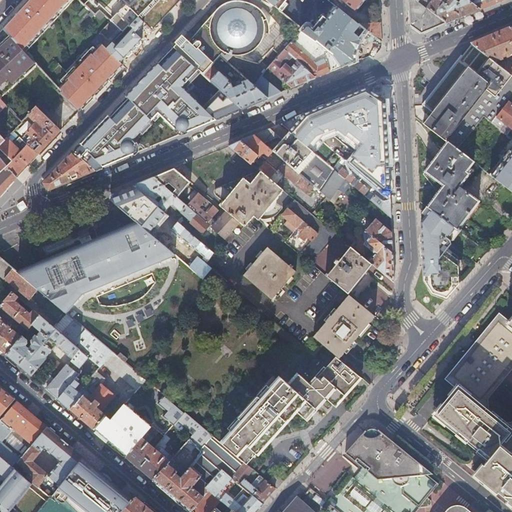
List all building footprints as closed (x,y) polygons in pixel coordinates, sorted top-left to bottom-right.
[(3,29),(27,54),(74,0),(29,0),(26,4),(20,11),(14,17),(9,23),(3,29)] [(122,0),(138,16),(142,19),(160,0),(122,0)] [(237,0),(237,2),(232,3),(228,4),(224,6),(220,9),(217,13),(214,18),(212,22),(211,27),(193,46),(191,43),(184,37),(173,48),(175,49),(185,58),(203,74),(211,65),(220,56),(227,62),(234,55),(245,58),(260,63),(273,49),(279,55),(285,49),(303,29),(266,0),(237,0)] [(266,0),(303,29),(302,32),(316,41),(317,40),(333,54),(333,55),(341,66),(349,63),(356,60),(358,46),(367,30),(358,23),(338,7),(325,22),(324,21),(316,30),(309,25),(305,26),(280,6),(285,0),(266,0)] [(341,0),(355,11),(364,0),(341,0)] [(431,28),(447,22),(427,7),(418,0),(417,0),(408,0),(409,8),(410,26),(421,33),(431,28)] [(462,16),(480,9),(468,0),(432,0),(427,7),(447,22),(462,16)] [(490,4),(500,0),(499,0),(468,0),(480,9),(490,4)] [(124,29),(141,45),(154,31),(142,19),(138,16),(124,29)] [(500,57),(511,51),(511,27),(492,36),(473,44),(491,58),(511,74),(511,62),(509,60),(504,61),(503,62),(500,57)] [(27,54),(3,29),(0,32),(0,94),(35,63),(27,54)] [(106,47),(122,64),(138,48),(141,45),(124,29),(122,31),(106,47)] [(327,72),(341,66),(333,55),(333,54),(317,40),(316,41),(302,32),(303,29),(285,49),(315,77),(327,72)] [(119,68),(122,64),(106,47),(99,54),(115,72),(119,68)] [(109,115),(75,151),(82,160),(83,159),(95,170),(137,152),(138,150),(139,149),(139,147),(138,145),(137,143),(133,139),(161,110),(165,115),(164,116),(180,132),(184,133),(241,108),(222,91),(206,108),(182,87),(198,69),(173,48),(127,96),(129,98),(121,107),(118,110),(111,116),(109,115)] [(292,87),(315,77),(285,49),(279,55),(269,67),(292,87)] [(99,90),(115,72),(99,54),(96,57),(91,52),(69,74),(57,61),(45,73),(62,92),(60,93),(65,97),(79,110),(99,90)] [(424,123),(447,141),(457,148),(473,128),(483,116),(490,122),(508,100),(511,95),(511,74),(491,58),(478,75),(469,68),(457,82),(424,123)] [(254,103),(267,98),(253,85),(249,81),(248,81),(243,83),(244,84),(237,87),(234,88),(232,83),(219,72),(211,65),(203,74),(208,78),(222,91),(241,108),(254,103)] [(267,98),(281,92),(261,75),(253,85),(267,98)] [(373,143),(386,142),(385,101),(378,98),(372,93),(368,87),(298,116),(300,121),(289,132),(312,152),(324,136),(339,130),(348,138),(354,132),(360,125),(373,143)] [(511,103),(508,100),(490,122),(500,130),(509,137),(511,132),(511,103)] [(48,143),(60,130),(37,106),(26,117),(28,119),(30,117),(36,123),(22,138),(25,142),(38,154),(48,143)] [(483,116),(473,128),(485,138),(489,141),(491,143),(500,130),(490,122),(483,116)] [(388,171),(386,142),(373,143),(360,125),(354,132),(348,138),(361,149),(349,163),(359,171),(363,167),(366,166),(370,161),(383,171),(388,171)] [(320,191),(334,170),(326,163),(312,152),(303,143),(289,132),(283,139),(270,128),(266,130),(255,135),(264,143),(320,191)] [(473,128),(457,148),(468,157),(485,138),(473,128)] [(0,171),(5,166),(6,166),(12,160),(4,152),(0,156),(0,144),(5,140),(0,134),(0,171)] [(326,196),(320,191),(264,143),(255,135),(248,138),(242,140),(259,155),(261,156),(264,153),(268,156),(267,156),(279,166),(278,168),(319,204),(326,196)] [(15,178),(38,154),(25,142),(18,149),(7,138),(5,140),(0,144),(0,147),(4,152),(12,160),(6,166),(15,178)] [(259,155),(242,140),(236,143),(230,145),(252,164),(255,160),(257,162),(258,160),(256,158),(259,155)] [(457,148),(447,141),(430,164),(429,164),(425,168),(426,169),(425,171),(424,173),(438,191),(434,196),(434,197),(427,206),(430,208),(458,229),(460,230),(461,229),(459,227),(478,201),(458,186),(468,174),(466,172),(467,172),(466,171),(473,161),(468,157),(457,148)] [(478,155),(473,161),(511,191),(511,159),(509,157),(491,143),(489,141),(487,144),(490,146),(486,151),(511,171),(511,178),(511,177),(482,154),(481,157),(478,155)] [(82,160),(75,151),(62,165),(45,183),(50,189),(74,179),(95,170),(85,162),(83,159),(82,160)] [(363,167),(359,171),(360,172),(363,175),(374,184),(380,189),(389,196),(389,184),(388,171),(383,171),(370,161),(366,166),(363,167)] [(277,171),(266,162),(259,170),(260,171),(270,179),(277,171)] [(360,172),(359,171),(349,163),(339,174),(345,179),(351,184),(355,187),(363,194),(371,201),(376,205),(383,211),(390,217),(390,207),(389,196),(380,189),(374,184),(363,175),(360,172)] [(0,194),(7,187),(15,178),(6,166),(5,166),(0,171),(0,194)] [(178,172),(174,169),(164,173),(154,177),(178,197),(190,182),(178,172)] [(345,179),(339,174),(334,170),(320,191),(326,196),(327,197),(328,198),(345,179)] [(281,188),(270,179),(260,171),(216,189),(215,189),(215,190),(214,190),(214,191),(214,192),(214,193),(215,194),(215,195),(222,201),(218,206),(226,212),(226,211),(244,226),(254,216),(258,220),(266,211),(268,211),(269,210),(271,210),(272,209),(274,207),(275,206),(275,204),(276,203),(276,201),(276,199),(283,190),(281,188)] [(178,197),(154,177),(144,181),(134,185),(165,211),(170,206),(173,205),(190,221),(197,214),(187,205),(178,197)] [(288,181),(281,188),(283,190),(287,193),(293,186),(288,181)] [(202,279),(212,268),(208,266),(206,264),(214,253),(165,211),(134,185),(120,191),(106,197),(115,204),(121,209),(120,210),(136,223),(155,239),(158,235),(141,220),(145,215),(133,204),(136,200),(203,256),(199,262),(203,265),(196,274),(202,279)] [(206,199),(198,192),(187,205),(197,214),(212,229),(229,243),(236,235),(232,231),(238,225),(242,229),(244,226),(226,211),(226,212),(216,223),(211,219),(219,210),(212,204),(205,212),(199,207),(206,199)] [(311,263),(336,234),(312,214),(295,200),(282,216),(301,232),(299,234),(300,237),(303,239),(305,239),(307,237),(311,240),(300,254),(311,263)] [(423,262),(423,264),(424,264),(431,271),(430,271),(447,286),(447,285),(453,290),(457,285),(459,283),(457,255),(450,250),(450,249),(448,247),(450,243),(450,239),(458,229),(430,208),(421,220),(421,229),(422,247),(423,262)] [(375,218),(365,230),(392,253),(391,235),(391,232),(375,218)] [(174,255),(155,239),(136,223),(92,241),(83,245),(19,272),(18,272),(38,289),(67,313),(82,292),(174,255)] [(393,266),(392,253),(365,230),(360,225),(355,230),(355,238),(349,245),(351,247),(372,264),(394,283),(393,266)] [(83,245),(92,241),(90,236),(81,240),(83,245)] [(293,267),(290,264),(289,266),(267,247),(243,275),(271,299),(296,271),(292,268),(293,267)] [(348,294),(372,264),(351,247),(339,261),(336,259),(333,262),(336,264),(328,274),(327,273),(325,275),(348,294)] [(0,281),(1,282),(4,278),(2,277),(7,271),(9,273),(13,268),(8,264),(4,267),(0,263),(0,281)] [(424,264),(423,264),(423,266),(424,280),(432,292),(446,297),(453,290),(447,285),(447,286),(430,271),(431,271),(424,264)] [(29,299),(38,289),(18,272),(13,268),(9,273),(7,271),(2,277),(4,278),(29,299)] [(0,306),(27,329),(39,314),(34,309),(30,314),(26,311),(18,304),(14,301),(18,296),(12,291),(0,304),(0,306)] [(342,354),(375,316),(350,295),(317,332),(313,336),(322,344),(319,347),(310,340),(304,346),(314,355),(323,345),(337,357),(339,358),(342,354)] [(79,349),(72,343),(61,334),(62,333),(39,314),(27,329),(28,329),(32,325),(40,332),(37,336),(35,335),(31,341),(31,343),(32,344),(28,348),(25,346),(27,343),(27,340),(22,336),(7,355),(19,365),(31,376),(45,358),(47,359),(46,356),(56,345),(71,358),(72,358),(79,349)] [(511,324),(508,321),(499,314),(476,342),(473,346),(462,360),(446,378),(456,386),(459,389),(452,397),(445,406),(437,416),(448,425),(478,449),(484,454),(486,456),(489,459),(487,461),(476,474),(498,493),(502,496),(511,503),(511,324)] [(0,319),(0,349),(7,355),(22,336),(22,335),(20,336),(0,319)] [(72,343),(85,328),(74,319),(62,333),(61,334),(72,343)] [(70,360),(80,368),(89,357),(100,367),(113,352),(85,328),(72,343),(79,349),(72,358),(70,360)] [(145,378),(113,352),(105,361),(137,388),(140,385),(145,378)] [(349,384),(358,374),(339,358),(337,357),(329,367),(320,377),(312,386),(299,376),(290,386),(281,379),(272,389),(269,387),(260,398),(258,398),(239,419),(240,420),(231,431),(233,433),(223,444),(243,461),(252,450),(254,453),(293,409),(303,418),(314,406),(323,396),(332,404),(340,395),(349,384)] [(75,379),(82,370),(80,368),(70,360),(72,358),(71,358),(61,370),(55,378),(49,374),(41,384),(44,387),(58,399),(75,379)] [(98,433),(110,419),(101,411),(109,402),(110,402),(116,395),(116,394),(113,390),(108,386),(106,387),(102,383),(105,380),(96,372),(88,380),(97,388),(92,395),(86,390),(70,409),(80,417),(96,431),(98,433)] [(174,424),(185,412),(145,378),(140,385),(145,389),(127,409),(125,407),(117,416),(115,414),(110,419),(98,433),(112,445),(126,456),(139,441),(127,431),(149,406),(160,416),(152,426),(164,436),(165,434),(174,424)] [(86,390),(82,387),(79,391),(75,388),(80,383),(75,379),(58,399),(64,404),(70,409),(86,390)] [(0,415),(14,398),(15,398),(2,388),(0,386),(0,415)] [(13,466),(17,462),(47,426),(32,413),(14,398),(0,415),(0,418),(12,430),(13,428),(23,437),(11,452),(0,442),(0,455),(13,467),(13,466)] [(201,448),(212,435),(185,412),(174,424),(190,438),(196,444),(201,448)] [(17,462),(25,469),(24,470),(28,474),(26,477),(31,482),(50,498),(68,475),(83,457),(64,441),(60,437),(55,433),(47,426),(17,462)] [(153,479),(170,460),(173,457),(164,449),(166,446),(164,444),(169,438),(169,436),(165,434),(164,436),(154,447),(142,437),(139,441),(126,456),(138,467),(153,479)] [(244,462),(243,461),(223,444),(212,435),(201,448),(203,450),(181,477),(176,472),(180,468),(170,460),(153,479),(169,493),(190,511),(207,491),(209,489),(205,487),(222,469),(232,477),(244,462)] [(362,436),(346,454),(361,469),(377,483),(391,481),(401,490),(401,499),(417,511),(419,508),(428,497),(436,488),(425,479),(431,478),(382,435),(379,437),(376,439),(373,439),(369,439),(365,438),(362,436)] [(191,449),(196,444),(190,438),(185,444),(191,449)] [(0,473),(7,479),(16,468),(13,466),(13,467),(0,455),(0,473)] [(105,479),(82,460),(48,501),(30,488),(17,505),(25,511),(120,511),(130,500),(105,479)] [(268,495),(274,488),(268,482),(261,476),(253,485),(245,478),(252,469),(244,462),(232,477),(233,478),(252,495),(261,502),(268,495)] [(0,511),(7,511),(31,482),(26,477),(16,468),(7,479),(0,487),(0,511)] [(233,478),(232,477),(222,469),(205,487),(209,489),(216,496),(233,478)] [(276,489),(282,481),(274,474),(268,482),(274,488),(276,489)] [(367,505),(372,495),(354,486),(349,496),(367,505)] [(216,496),(209,489),(207,491),(190,511),(191,511),(210,511),(214,507),(221,499),(220,499),(216,496)] [(254,511),(263,504),(261,502),(252,495),(241,506),(225,493),(220,499),(221,499),(226,504),(227,505),(235,511),(236,511),(254,511)] [(151,511),(149,510),(139,501),(133,497),(132,498),(130,500),(121,511),(151,511)] [(312,511),(296,497),(282,511),(312,511)]
